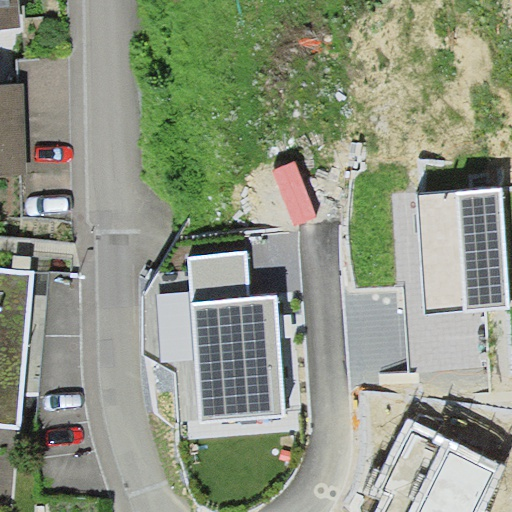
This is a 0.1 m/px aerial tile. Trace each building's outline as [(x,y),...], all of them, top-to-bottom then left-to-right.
[(23,0),(0,0),(0,31),(25,31),(23,0)] [(26,91),(0,91),(0,180),(30,180),(26,91)] [(503,187),(419,192),(426,311),(510,306),(503,187)] [(246,253),(188,258),(201,421),(285,415),(276,295),(249,297),(246,253)] [(37,277),(0,273),(0,432),(23,435),(37,277)] [(474,511),(496,470),(413,428),(382,490),(389,494),(379,511),(474,511)]
